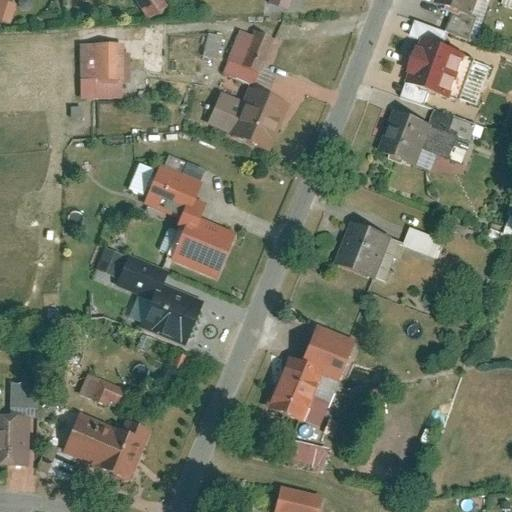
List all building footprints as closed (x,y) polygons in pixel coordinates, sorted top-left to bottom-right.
[(19,3),(8,0),(2,0),(0,9),(0,19),(13,23),(19,3)] [(166,0),(140,0),(150,16),(169,4),(166,0)] [(267,0),(266,4),(286,11),(289,0),(267,0)] [(440,0),(439,4),(475,16),(480,0),(440,0)] [(242,29),(225,71),(255,83),(274,36),(258,29),(256,34),(242,29)] [(201,57),(214,61),(221,37),(208,33),(201,57)] [(465,53),(426,39),(410,83),(449,97),(465,53)] [(125,42),(96,43),(97,77),(126,76),(125,42)] [(270,151),(288,103),(250,88),(246,99),(224,91),(210,127),(270,151)] [(434,124),(397,110),(380,152),(416,167),(424,148),(434,124)] [(434,124),(424,148),(452,159),(461,135),(434,124)] [(208,204),(194,199),(202,180),(162,165),(147,202),(182,216),(179,223),(184,225),(171,260),(220,279),(239,232),(203,218),(208,204)] [(393,238),(353,223),(338,262),(378,277),(393,238)] [(447,241),(413,228),(406,246),(440,259),(447,241)] [(126,255),(107,248),(99,269),(117,277),(126,255)] [(169,271),(132,256),(119,286),(153,300),(142,328),(187,346),(206,300),(165,283),(169,271)] [(338,379),(352,347),(317,332),(303,364),(325,373),(338,379)] [(303,364),(292,359),(270,407),(304,422),(325,373),(303,364)] [(129,389),(102,379),(94,399),(109,405),(111,401),(122,406),(129,389)] [(37,417),(38,383),(12,383),(12,416),(30,417),(37,417)] [(82,414),(68,449),(110,466),(109,469),(134,479),(153,430),(126,419),(122,430),(82,414)] [(12,416),(0,416),(0,465),(30,466),(30,417),(12,416)] [(333,450),(300,441),(295,462),(328,471),(333,450)] [(72,459),(52,455),(47,476),(67,480),(72,459)] [(321,511),(325,496),(284,486),(277,511),(321,511)]
